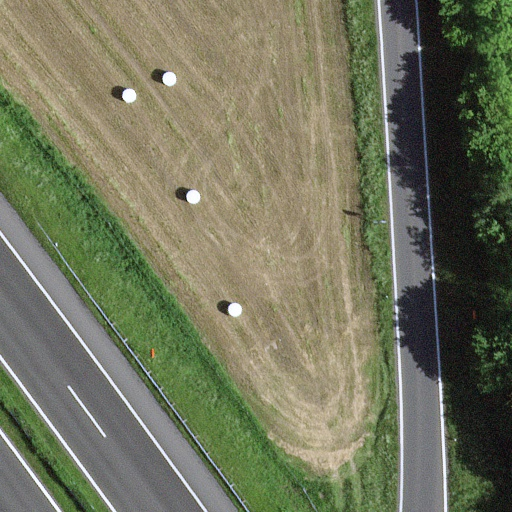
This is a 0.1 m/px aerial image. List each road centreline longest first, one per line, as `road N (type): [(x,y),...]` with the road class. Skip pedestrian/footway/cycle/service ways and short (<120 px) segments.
road 1 (motorway): [(398,0),(423,511)]
road 2 (motorway): [(152,511),(0,306)]
